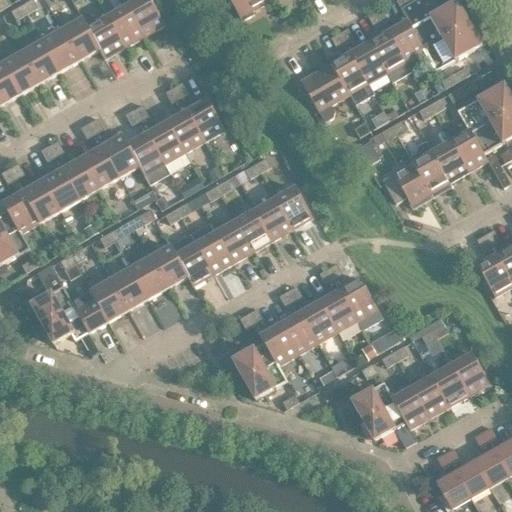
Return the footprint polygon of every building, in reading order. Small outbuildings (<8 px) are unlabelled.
[(0,0),(0,10),(9,6),(5,0),(0,0)] [(26,15),(37,9),(31,0),(21,6),(26,15)] [(144,38),(164,26),(149,0),(137,0),(126,7),(144,38)] [(270,2),(269,0),(228,0),(235,12),(241,23),(254,16),(252,13),(270,2)] [(400,10),(417,0),(399,0),(396,2),(400,10)] [(457,3),(411,29),(410,30),(424,54),(423,54),(435,74),(481,47),(457,3)] [(15,21),(26,15),(21,6),(10,12),(15,21)] [(126,7),(107,18),(124,49),(144,38),(126,7)] [(383,25),(391,20),(385,9),(376,13),(383,25)] [(374,29),(383,25),(376,13),(368,18),(374,29)] [(107,18),(87,29),(99,51),(98,52),(104,61),(124,49),(107,18)] [(99,51),(87,29),(82,19),(61,31),(79,62),(98,52),(99,51)] [(411,29),(407,22),(388,33),(405,65),(423,54),(424,54),(410,30),(411,29)] [(345,46),(354,41),(347,30),(339,35),(345,46)] [(79,62),(61,31),(41,42),(59,74),(79,62)] [(388,33),(369,44),(386,75),(405,65),(388,33)] [(336,51),(345,46),(339,35),(330,40),(336,51)] [(41,42),(22,54),(40,85),(59,74),(41,42)] [(350,55),(368,86),(386,75),(369,44),(350,55)] [(40,85),(22,54),(2,65),(20,96),(40,85)] [(350,55),(331,65),(349,97),(355,107),(356,106),(355,105),(358,103),(361,104),(368,100),(368,97),(371,95),(372,97),(374,96),(368,86),(350,55)] [(2,65),(0,65),(0,107),(20,96),(2,65)] [(300,83),(304,90),(318,114),(324,124),(333,120),(334,114),(330,107),(349,97),(331,65),(300,83)] [(444,91),(470,76),(465,69),(440,83),(444,91)] [(452,104),(477,89),(473,82),(447,96),(452,104)] [(179,100),(188,95),(181,84),(173,89),(179,100)] [(511,100),(504,86),(457,113),(463,124),(468,133),(469,132),(483,156),(511,139),(511,100)] [(170,105),(179,100),(173,89),(164,94),(170,105)] [(434,115),(445,109),(440,100),(429,106),(434,115)] [(142,107),(139,101),(131,106),(140,123),(148,118),(142,107)] [(207,101),(186,112),(204,143),(225,132),(207,101)] [(131,128),(140,123),(131,106),(130,106),(133,111),(124,117),(131,128)] [(423,121),(434,115),(429,106),(418,113),(423,121)] [(167,124),(184,155),(204,143),(186,112),(167,124)] [(95,136),(104,131),(97,120),(88,125),(95,136)] [(397,137),(408,130),(403,122),(392,128),(397,137)] [(167,124),(147,135),(164,166),(184,155),(167,124)] [(359,139),(370,133),(365,124),(353,130),(359,139)] [(487,163),(483,156),(469,132),(468,133),(463,124),(445,134),(450,143),(468,174),(487,163)] [(86,141),(95,136),(88,125),(80,129),(86,141)] [(386,143),(397,137),(392,128),(380,134),(386,143)] [(147,135),(128,146),(127,146),(139,168),(144,178),(164,166),(147,135)] [(139,168),(127,146),(128,146),(122,136),(102,148),(119,179),(139,168)] [(55,158),(64,153),(58,142),(49,147),(55,158)] [(369,143),(359,149),(369,166),(379,160),(369,143)] [(409,159),(412,164),(430,195),(437,191),(439,195),(451,188),(449,185),(431,153),(425,143),(424,143),(425,144),(418,148),(417,153),(418,155),(411,159),(410,158),(409,159)] [(468,174),(450,143),(431,153),(449,185),(468,174)] [(47,163),(55,158),(49,147),(40,152),(47,163)] [(102,148),(82,159),(100,190),(119,179),(102,148)] [(500,156),(504,163),(511,159),(511,154),(510,150),(500,156)] [(80,202),(100,190),(82,159),(62,171),(80,202)] [(260,175),(271,169),(266,160),(255,166),(260,175)] [(503,190),(510,186),(496,160),(488,165),(503,190)] [(410,207),(411,206),(413,210),(424,203),(422,200),(430,195),(412,164),(381,182),(395,206),(406,199),(410,207)] [(15,181),(24,176),(18,165),(9,170),(15,181)] [(249,181),(260,175),(255,166),(244,172),(249,181)] [(7,186),(15,181),(9,170),(1,175),(7,186)] [(62,171),(42,182),(60,213),(80,202),(62,171)] [(40,224),(60,213),(42,182),(22,193),(40,224)] [(220,197),(231,191),(226,182),(215,189),(220,197)] [(209,203),(220,197),(215,189),(204,195),(209,203)] [(312,220),(295,189),(274,200),(292,232),(312,220)] [(2,205),(6,212),(6,211),(18,231),(20,235),(21,235),(40,224),(22,193),(2,205)] [(274,200),(254,212),(272,243),(292,232),(274,200)] [(180,220),(191,214),(186,205),(175,211),(180,220)] [(0,214),(0,241),(18,231),(6,211),(6,212),(0,214)] [(143,226),(154,220),(149,211),(138,218),(143,226)] [(169,226),(180,220),(175,211),(164,217),(169,226)] [(272,243),(254,212),(235,223),(252,254),(272,243)] [(235,223),(215,234),(232,265),(252,254),(235,223)] [(115,243),(126,236),(121,228),(110,234),(115,243)] [(21,235),(20,235),(18,231),(0,241),(0,267),(30,250),(21,235)] [(489,244),(498,239),(493,232),(485,236),(489,244)] [(104,249),(115,243),(110,234),(99,240),(104,249)] [(215,234),(195,245),(213,277),(232,265),(215,234)] [(175,257),(188,279),(187,279),(192,288),(213,277),(195,245),(190,236),(170,247),(176,256),(175,257)] [(480,249),(489,244),(485,236),(476,241),(480,249)] [(511,246),(496,256),(511,284),(511,246)] [(188,279),(175,257),(176,256),(170,247),(150,259),(168,290),(187,279),(188,279)] [(75,265),(86,259),(81,250),(70,256),(75,265)] [(64,271),(75,265),(70,256),(59,263),(64,271)] [(511,288),(511,284),(496,256),(476,267),(494,298),(511,288)] [(26,274),(38,267),(34,259),(21,267),(26,274)] [(130,270),(148,301),(168,290),(150,259),(130,270)] [(333,281),(342,276),(336,265),(327,270),(333,281)] [(50,268),(37,275),(49,296),(30,306),(42,326),(73,308),(71,304),(71,303),(55,275),(54,275),(50,268)] [(130,270),(110,281),(128,312),(148,301),(130,270)] [(324,286),(333,281),(327,270),(318,275),(324,286)] [(339,292),(357,323),(377,311),(360,280),(339,292)] [(128,312),(110,281),(91,292),(108,324),(128,312)] [(84,328),(88,335),(108,324),(91,292),(88,294),(84,287),(69,295),(73,302),(71,303),(71,304),(73,308),(84,328)] [(294,304),(302,299),(296,288),(287,293),(294,304)] [(319,303),(337,334),(357,323),(339,292),(319,303)] [(285,309),(294,304),(287,293),(278,298),(285,309)] [(337,334),(319,303),(300,314),(317,346),(337,334)] [(93,343),(88,335),(84,328),(73,308),(42,326),(53,346),(71,336),(75,343),(81,339),(92,358),(99,354),(93,343)] [(254,326),(262,321),(256,310),(248,315),(254,326)] [(280,326),(297,357),(317,346),(300,314),(280,326)] [(245,331),(254,326),(248,315),(239,320),(245,331)] [(438,343),(449,337),(442,325),(431,332),(438,343)] [(264,344),(275,364),(278,368),(297,357),(280,326),(259,337),(263,344),(264,344)] [(369,342),(374,355),(402,342),(397,329),(369,342)] [(427,349),(438,343),(431,332),(420,338),(427,349)] [(232,362),(243,382),(275,364),(264,344),(263,344),(232,362)] [(398,366),(409,360),(403,348),(392,354),(398,366)] [(387,372),(398,366),(392,354),(380,361),(387,372)] [(489,386),(471,355),(451,366),(469,398),(489,386)] [(275,364),(243,382),(255,401),(287,383),(278,368),(275,364)] [(366,381),(377,374),(372,365),(361,372),(366,381)] [(451,366),(431,378),(449,409),(469,398),(451,366)] [(325,376),(319,379),(323,386),(329,383),(325,376)] [(431,378),(411,389),(429,420),(449,409),(431,378)] [(394,405),(392,400),(383,384),(351,403),(362,423),(394,405)] [(411,389),(392,400),(394,405),(405,424),(405,425),(409,432),(409,431),(429,420),(411,389)] [(286,411),(299,404),(294,396),(282,404),(286,411)] [(409,431),(409,432),(405,425),(405,424),(394,405),(362,423),(374,442),(394,431),(405,450),(416,443),(409,431)] [(488,444),(496,439),(491,429),(482,434),(488,444)] [(480,449),(488,444),(482,434),(474,439),(480,449)] [(511,476),(511,442),(493,453),(507,479),(511,476)] [(450,465),(459,461),(453,450),(445,455),(450,465)] [(493,453),(474,463),(489,489),(507,479),(493,453)] [(442,470),(450,465),(445,455),(436,460),(442,470)] [(474,463),(455,474),(470,500),(489,489),(474,463)] [(470,500),(455,474),(436,485),(450,511),(470,500)]
